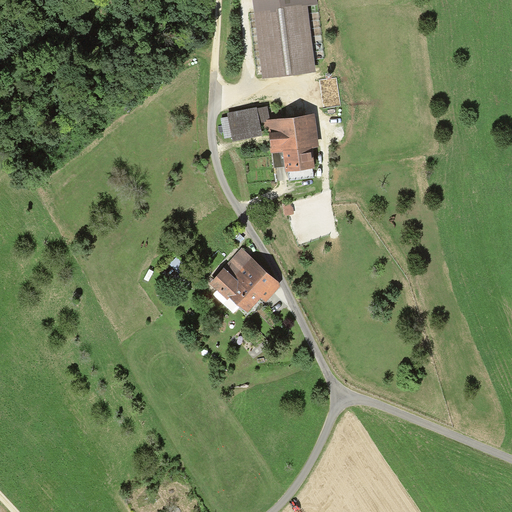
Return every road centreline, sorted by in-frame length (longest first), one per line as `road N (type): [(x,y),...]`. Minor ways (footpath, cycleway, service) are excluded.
road 1 (track): [(342,400),(212,155),(218,0)]
road 2 (unclassified): [(511,458),(348,398),(271,511)]
